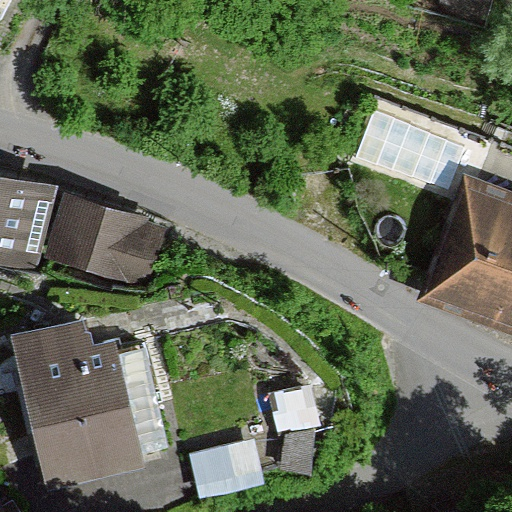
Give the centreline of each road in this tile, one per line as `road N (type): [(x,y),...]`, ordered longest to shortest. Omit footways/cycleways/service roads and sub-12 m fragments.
road 1 (unclassified): [(511,377),(93,163),(0,146)]
road 2 (residential): [(317,511),(455,466),(511,423)]
